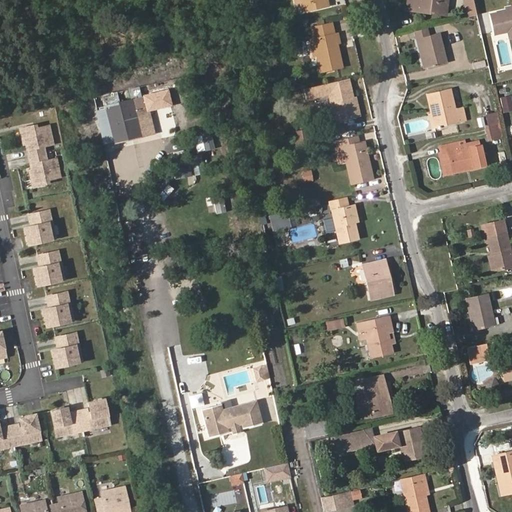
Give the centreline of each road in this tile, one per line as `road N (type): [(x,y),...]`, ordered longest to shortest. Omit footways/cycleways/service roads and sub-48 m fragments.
road 1 (residential): [(461,421),(438,307),(404,211)]
road 2 (residential): [(404,211),(383,121),(390,48),(377,0)]
road 3 (residential): [(0,218),(33,375),(24,392),(0,399)]
